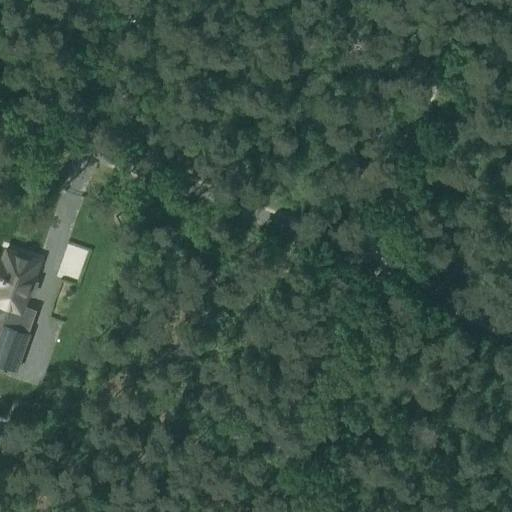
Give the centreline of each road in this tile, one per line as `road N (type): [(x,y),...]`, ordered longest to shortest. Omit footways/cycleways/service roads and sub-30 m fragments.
road 1 (unclassified): [(376,264),(0,113)]
road 2 (unclassified): [(376,264),(451,0)]
road 3 (unclassified): [(511,329),(376,264)]
